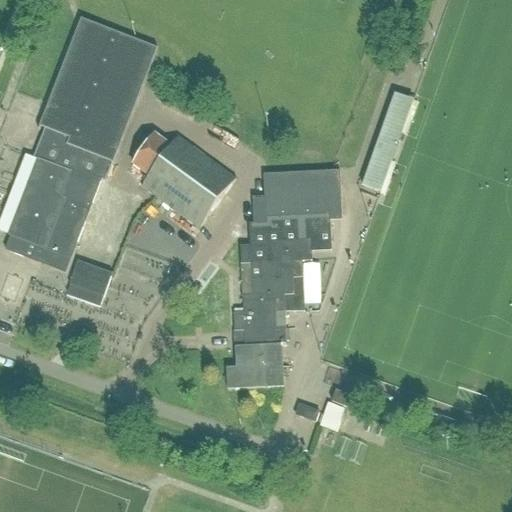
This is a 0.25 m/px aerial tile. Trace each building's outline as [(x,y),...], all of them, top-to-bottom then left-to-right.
[(51,123),(48,131),(45,130),(33,160),(37,162),(8,238),(11,238),(6,252),(65,275),(101,182),(105,184),(112,165),(113,166),(157,50),(80,21),(42,120),(51,123)] [(21,39),(16,44),(17,51),(25,54),(30,42),(21,39)] [(414,102),(415,97),(405,94),(403,99),(396,96),(361,193),(361,194),(379,200),(381,195),(385,196),(391,180),(387,178),(408,119),(412,120),(418,103),(414,102)] [(204,123),(199,131),(218,142),(223,134),(204,123)] [(132,167),(148,179),(141,189),(199,231),(236,181),(178,139),(170,149),(155,137),(132,167)] [(235,333),(236,351),(237,370),(227,371),(228,392),(284,390),(284,379),(282,348),(287,348),(286,332),(286,331),(277,331),(276,316),(286,315),(285,298),(295,298),(294,281),(304,280),(303,264),(313,263),(312,246),(331,245),(330,218),(342,217),(340,173),(281,176),(264,177),(265,199),(253,200),(254,219),(254,226),(249,227),(250,249),(241,249),(241,267),(251,266),(253,298),(243,299),(244,316),(234,316),(235,333)] [(85,242),(111,252),(122,220),(96,211),(85,242)] [(78,264),(66,296),(100,308),(112,276),(78,264)] [(321,427),(320,428),(321,429),(335,434),(343,411),(328,405),(321,427)] [(303,409),(299,418),(304,420),(307,410),(303,409)] [(315,413),(311,422),(316,424),(319,415),(315,413)]
